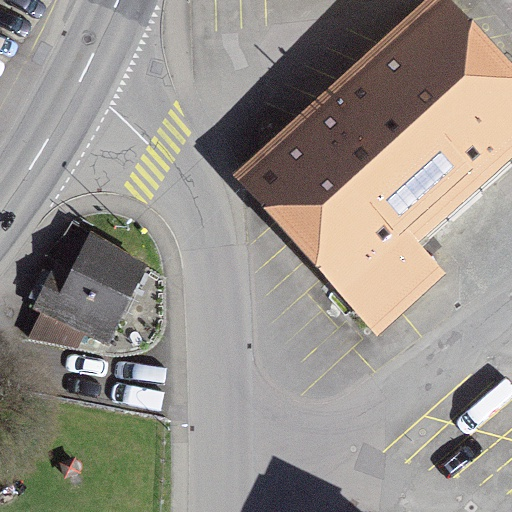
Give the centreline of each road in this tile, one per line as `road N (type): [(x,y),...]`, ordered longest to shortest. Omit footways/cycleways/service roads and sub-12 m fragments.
road 1 (residential): [(511,215),(376,382),(280,391),(214,322)]
road 2 (residential): [(214,322),(192,206),(166,165),(78,81)]
road 3 (residential): [(222,511),(214,322)]
road 4 (primary): [(0,211),(78,81)]
